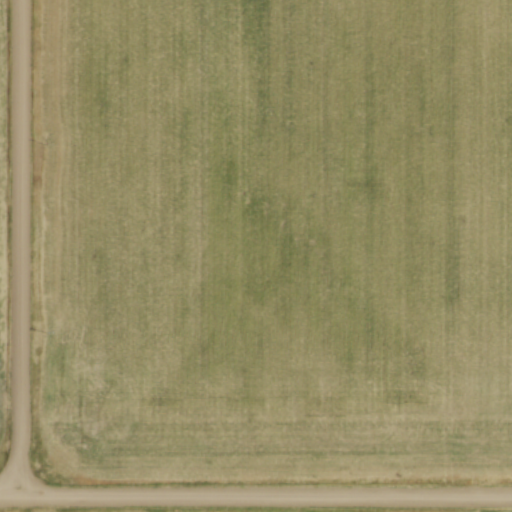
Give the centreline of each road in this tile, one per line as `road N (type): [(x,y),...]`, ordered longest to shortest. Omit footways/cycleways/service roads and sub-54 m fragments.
road 1 (residential): [(511,494),(0,495)]
road 2 (residential): [(0,486),(12,474),(20,441),(20,0)]
